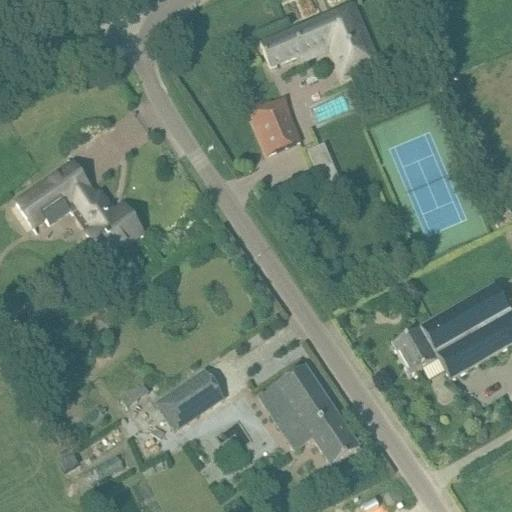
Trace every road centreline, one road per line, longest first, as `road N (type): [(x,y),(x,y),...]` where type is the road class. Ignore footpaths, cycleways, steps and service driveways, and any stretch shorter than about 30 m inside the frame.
road 1 (unclassified): [(437,511),(155,94),(146,48)]
road 2 (unclassified): [(0,71),(91,41),(146,48)]
